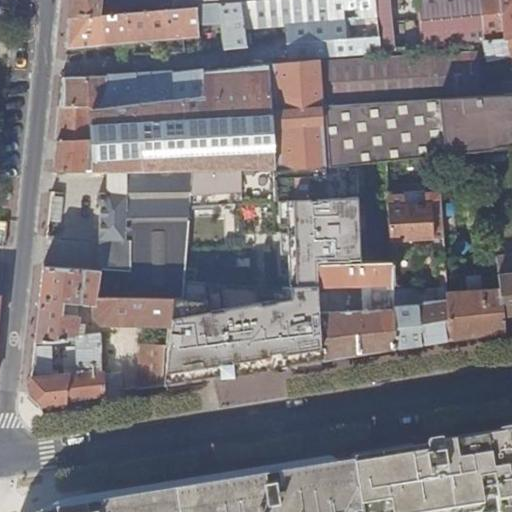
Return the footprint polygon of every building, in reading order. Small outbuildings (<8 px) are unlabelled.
[(72,0),(72,1),(70,18),(164,9),(164,4),(172,4),(172,0),(72,0)] [(253,2),(220,4),(224,48),(272,43),(269,0),(253,2)] [(487,41),(511,39),(511,0),(290,0),(293,24),(378,17),(382,51),(487,41)] [(70,18),(67,47),(210,35),(208,5),(172,8),(172,4),(164,4),(164,9),(70,18)] [(511,94),(511,39),(487,41),(489,61),(511,57),(511,81),(504,83),(505,94),(511,94)] [(419,99),(481,96),(480,77),(479,54),(326,62),(328,105),(419,99)] [(270,111),(272,142),(273,168),(325,166),(322,105),(320,59),(267,64),(270,111)] [(58,129),(53,172),(109,172),(143,171),(143,149),(272,142),(270,111),(267,64),(202,70),(200,94),(137,102),(90,108),(89,104),(61,107),(58,129)] [(64,77),(61,107),(89,104),(90,108),(137,102),(200,94),(202,70),(203,68),(183,70),(136,73),(64,77)] [(481,96),(502,95),(502,77),(480,77),(481,96)] [(322,105),(325,166),(326,166),(326,169),(361,165),(388,162),(415,159),(437,156),(484,151),(508,148),(511,147),(511,94),(505,94),(502,95),(481,96),(419,99),(328,105),(322,105)] [(143,149),(143,171),(154,171),(193,170),(258,168),(273,168),(272,142),(143,149)] [(484,151),(485,163),(510,161),(508,148),(484,151)] [(258,287),(183,289),(182,298),(172,298),(169,325),(167,348),(163,386),(320,361),(319,313),(318,262),(353,261),(353,258),(363,257),(361,165),(326,169),(326,166),(273,168),(258,168),(257,204),(287,204),(289,300),(259,303),(258,287)] [(193,170),(190,206),(257,204),(258,168),(193,170)] [(143,171),(109,172),(109,195),(125,196),(124,245),(121,272),(184,281),(189,213),(190,206),(193,170),(154,171),(143,171)] [(125,196),(109,195),(101,195),(98,197),(97,201),(98,205),(102,207),(100,244),(103,244),(124,245),(125,196)] [(391,224),(391,236),(391,241),(443,237),(440,195),(389,199),(391,224)] [(103,244),(101,270),(104,270),(121,272),(124,245),(103,244)] [(500,289),(505,330),(511,329),(511,256),(496,257),(500,289)] [(318,262),(319,313),(322,313),(321,286),(393,284),(392,260),(353,261),(318,262)] [(99,270),(43,267),(40,298),(39,309),(35,341),(56,342),(77,340),(77,317),(68,316),(69,312),(63,311),(63,303),(93,306),(93,318),(100,325),(169,325),(172,302),(172,298),(97,294),(99,270)] [(101,270),(99,270),(97,294),(172,298),(182,298),(183,289),(184,281),(121,272),(104,270),(101,270)] [(448,300),(451,339),(505,330),(500,289),(447,292),(448,300)] [(394,309),(396,348),(451,339),(448,300),(394,306),(394,309)] [(319,313),(320,361),(396,348),(394,309),(322,313),(319,313)] [(44,347),(35,347),(32,374),(30,397),(40,406),(42,405),(91,398),(104,395),(103,376),(99,336),(77,340),(78,377),(55,377),(53,348),(44,347)] [(163,386),(167,348),(143,346),(139,390),(163,386)] [(121,375),(103,376),(104,395),(122,393),(121,375)] [(368,458),(367,454),(364,455),(359,458),(355,463),(354,467),(355,475),(360,511),(511,511),(511,436),(506,437),(441,447),(441,444),(432,445),(429,446),(427,449),(368,458)] [(364,455),(237,480),(238,482),(259,490),(262,486),(268,480),(279,475),(284,473),(294,471),(298,498),(316,494),(314,482),(333,479),(338,511),(360,511),(355,475),(354,467),(355,463),(359,458),(364,455)] [(338,511),(333,479),(314,482),(316,494),(298,498),(294,471),(284,473),(279,475),(268,480),(262,486),(259,490),(238,482),(237,480),(82,505),(82,511),(338,511)]
